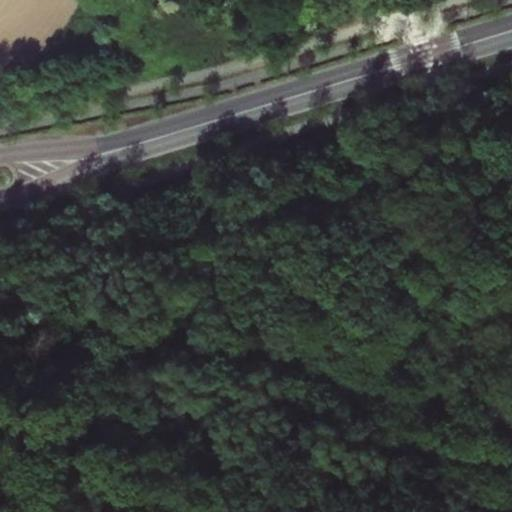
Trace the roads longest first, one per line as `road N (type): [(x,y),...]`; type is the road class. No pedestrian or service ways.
road 1 (primary): [(190,130),(511,30)]
road 2 (primary): [(0,200),(190,130)]
road 3 (primary): [(190,130),(0,156)]
